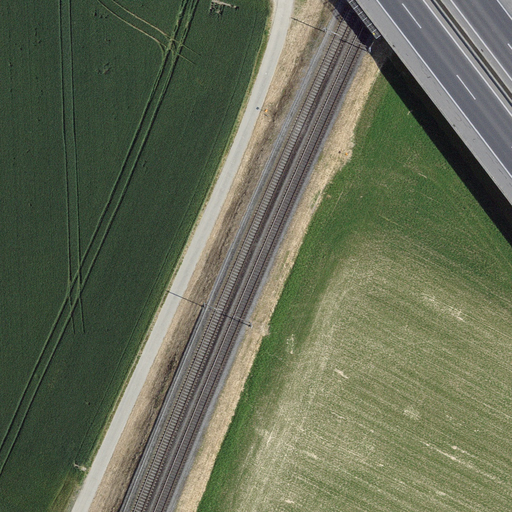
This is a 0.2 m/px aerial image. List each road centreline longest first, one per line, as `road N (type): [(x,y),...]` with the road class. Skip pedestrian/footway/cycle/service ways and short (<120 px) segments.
road 1 (track): [(284,0),(241,142),(81,511)]
road 2 (motorway): [(400,0),(511,146)]
